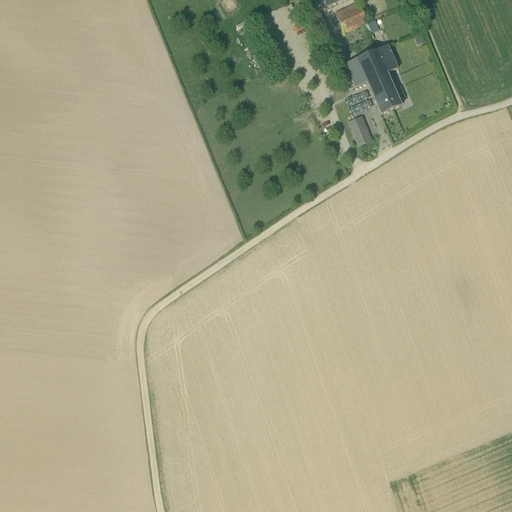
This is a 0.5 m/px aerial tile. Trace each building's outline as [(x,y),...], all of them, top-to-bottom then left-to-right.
[(321,0),(326,10),(349,0),(321,0)] [(351,50),(375,39),(357,4),(334,14),(351,50)] [(380,116),(401,107),(386,75),(397,69),(387,46),(344,66),(354,89),(366,83),(380,116)] [(401,87),(395,90),(400,101),(406,97),(401,87)] [(357,149),(372,142),(362,118),(347,124),(357,149)]
